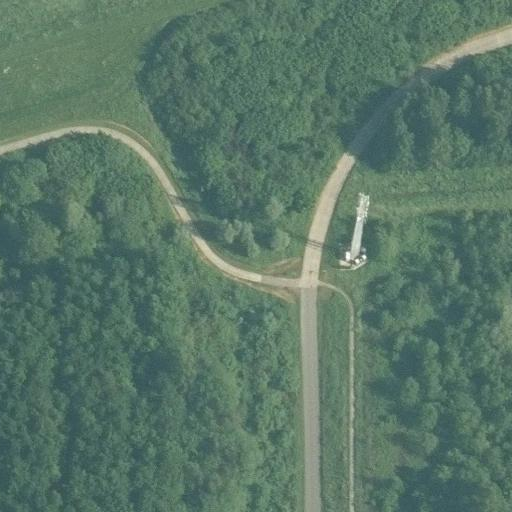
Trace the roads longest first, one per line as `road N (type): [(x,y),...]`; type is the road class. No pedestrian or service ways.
road 1 (unclassified): [(511,33),(421,75),(359,137),(331,185),(307,281)]
road 2 (unclassified): [(310,511),(307,281)]
road 3 (track): [(322,211),(511,204)]
road 4 (track): [(511,168),(336,176)]
